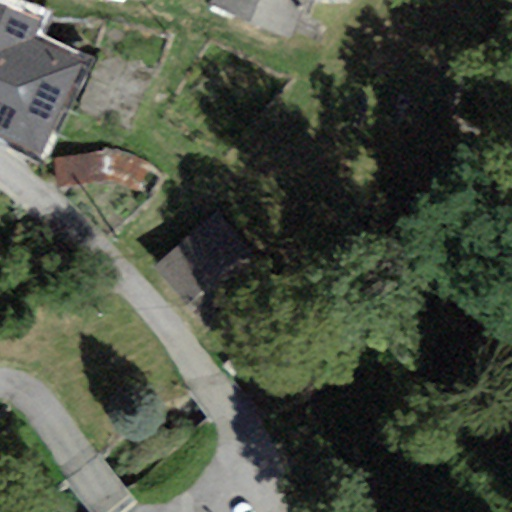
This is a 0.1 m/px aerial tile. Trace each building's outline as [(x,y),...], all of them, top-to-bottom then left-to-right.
[(210,0),(207,6),(248,23),(287,39),(304,0),(210,0)] [(39,25),(0,6),(0,137),(38,156),(80,61),(32,37),(39,25)] [(158,47),(106,29),(77,110),(128,129),(158,47)] [(70,190),(111,185),(108,157),(67,162),(70,190)] [(207,221),(146,273),(200,336),(261,284),(207,221)]
